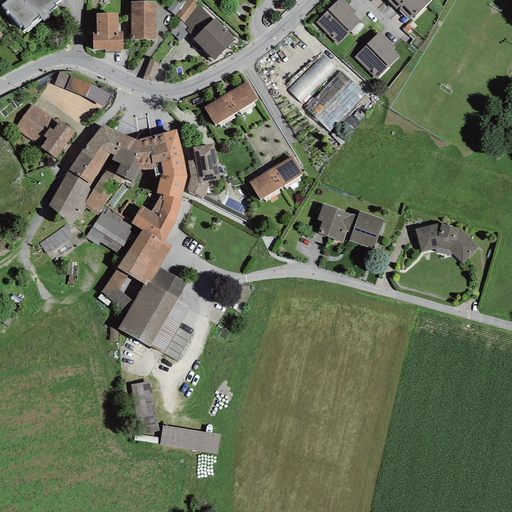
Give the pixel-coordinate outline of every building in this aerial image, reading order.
[(62,5),(57,0),(35,0),(34,1),(33,0),(14,0),(1,11),(20,33),(22,31),(26,35),(40,23),(44,27),(49,22),(47,20),(56,13),(54,11),(62,5)] [(183,0),(173,0),(167,9),(176,16),(186,2),(183,0)] [(198,5),(200,1),(197,0),(187,0),(186,2),(176,16),(181,20),(183,22),(198,5)] [(343,0),(338,0),(315,23),(337,45),(360,21),(353,14),(356,12),(343,0)] [(386,0),(396,9),(400,6),(401,7),(408,0),(386,0)] [(415,17),(431,0),(408,0),(401,7),(399,8),(410,19),(413,15),(415,17)] [(156,1),(131,2),(131,40),(156,40),(156,1)] [(194,38),(213,20),(198,5),(183,22),(182,23),(188,28),(186,30),(188,33),(194,38)] [(105,49),(105,51),(123,51),(123,32),(118,32),(118,13),(96,13),(96,32),(93,32),(93,50),(105,49)] [(214,60),(235,39),(215,18),(213,20),(194,38),(193,39),(214,60)] [(181,41),(188,33),(186,30),(188,28),(182,23),(183,22),(181,20),(170,32),(181,41)] [(380,31),(354,57),(376,79),(399,56),(392,49),(394,47),(380,31)] [(323,55),(288,90),(301,103),(336,68),(323,55)] [(159,64),(149,60),(143,79),(152,82),(159,64)] [(365,94),(340,71),(305,108),(329,132),(365,94)] [(59,72),(55,86),(106,102),(111,88),(59,72)] [(253,102),(257,99),(246,81),(226,94),(237,112),(239,111),(241,114),(255,105),(253,102)] [(221,126),(234,117),(233,115),(237,112),(226,94),(203,107),(215,126),(219,123),(221,126)] [(58,123),(32,104),(14,128),(56,158),(74,132),(59,121),(58,123)] [(116,155),(123,134),(103,125),(81,152),(68,170),(91,185),(110,154),(113,155),(116,155)] [(176,129),(147,137),(154,170),(156,176),(160,175),(187,176),(176,129)] [(120,164),(116,173),(134,182),(141,170),(154,170),(147,137),(137,140),(123,134),(116,155),(113,155),(111,160),(120,164)] [(187,190),(203,198),(208,181),(220,178),(213,144),(192,147),(195,160),(187,161),(191,177),(187,190)] [(298,177),(302,174),(291,156),(271,169),(283,187),(285,186),(286,188),(300,180),(298,177)] [(266,200),(280,192),(278,190),(283,187),(271,169),(249,182),(260,200),(264,198),(266,200)] [(68,170),(48,205),(70,225),(86,208),(85,207),(87,205),(84,204),(95,187),(91,185),(68,170)] [(160,175),(156,193),(161,194),(163,195),(180,199),(187,176),(160,175)] [(158,214),(175,223),(181,200),(180,199),(163,195),(161,194),(151,211),(158,216),(158,214)] [(355,215),(323,204),(317,220),(322,221),(318,233),(342,243),(346,232),(348,233),(355,215)] [(164,243),(175,223),(158,214),(158,216),(151,211),(142,206),(131,223),(141,230),(142,229),(164,243)] [(102,213),(86,237),(98,245),(100,242),(124,258),(141,230),(131,223),(108,209),(105,214),(102,213)] [(384,220),(360,211),(349,241),(373,249),(384,220)] [(415,229),(422,252),(435,249),(439,248),(449,250),(452,253),(462,263),(478,247),(461,229),(450,226),(441,223),(415,229)] [(47,254),(72,236),(65,226),(39,244),(47,254)] [(171,246),(164,243),(142,229),(141,230),(124,258),(117,268),(128,274),(144,284),(146,280),(150,282),(159,268),(171,246)] [(117,268),(101,292),(121,310),(131,300),(119,289),(128,274),(117,268)] [(144,284),(118,329),(149,347),(178,299),(187,284),(159,268),(150,282),(146,280),(144,284)] [(190,307),(178,299),(149,347),(164,354),(179,327),(190,307)] [(176,361),(191,335),(179,327),(164,354),(176,361)] [(151,381),(130,385),(138,434),(159,431),(151,381)] [(220,434),(163,426),(160,445),(216,455),(220,434)]
